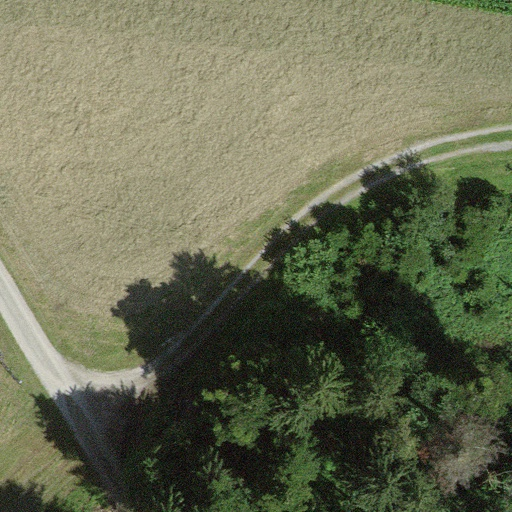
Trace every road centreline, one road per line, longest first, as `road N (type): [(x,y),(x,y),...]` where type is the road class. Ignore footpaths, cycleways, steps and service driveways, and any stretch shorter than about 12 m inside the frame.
road 1 (track): [(84,418),(181,360),(301,220),(388,169),(511,136)]
road 2 (track): [(0,282),(134,511)]
